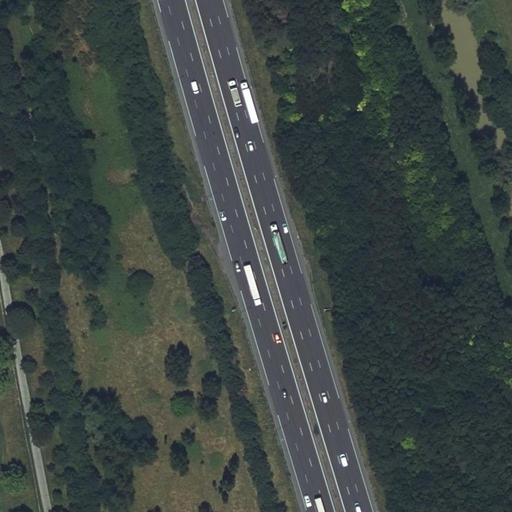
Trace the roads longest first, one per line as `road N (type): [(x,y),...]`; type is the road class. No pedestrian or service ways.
road 1 (motorway): [(169,0),(321,511)]
road 2 (motorway): [(359,511),(207,0)]
